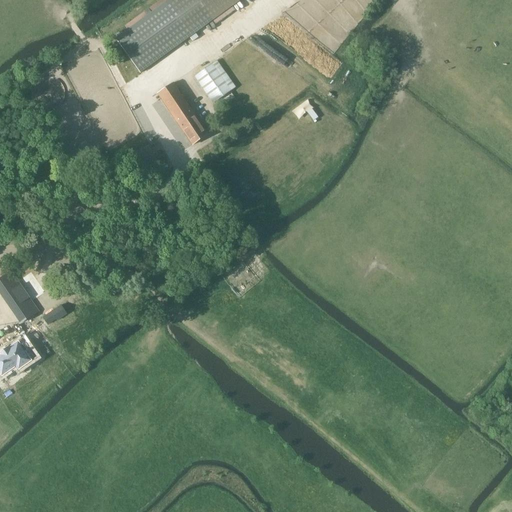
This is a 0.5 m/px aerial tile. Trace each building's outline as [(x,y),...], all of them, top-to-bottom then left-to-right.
[(169,0),(164,4),(114,40),(139,74),(189,38),(241,0),(169,0)] [(213,64),(196,75),(215,102),(230,92),(237,101),(247,94),(235,77),(230,80),(217,61),(213,64)] [(173,83),(157,94),(192,145),(208,134),(173,83)] [(144,149),(134,155),(144,172),(154,166),(144,149)] [(20,285),(4,296),(13,310),(29,298),(20,285)] [(61,305),(43,318),(48,325),(55,319),(56,321),(67,314),(61,305)] [(30,362),(36,358),(32,351),(25,342),(20,346),(19,344),(19,343),(18,343),(9,349),(9,348),(8,349),(6,350),(17,366),(19,369),(20,369),(30,362)] [(0,372),(2,376),(17,366),(6,350),(1,354),(1,353),(0,354),(1,355),(0,355),(0,372)]
